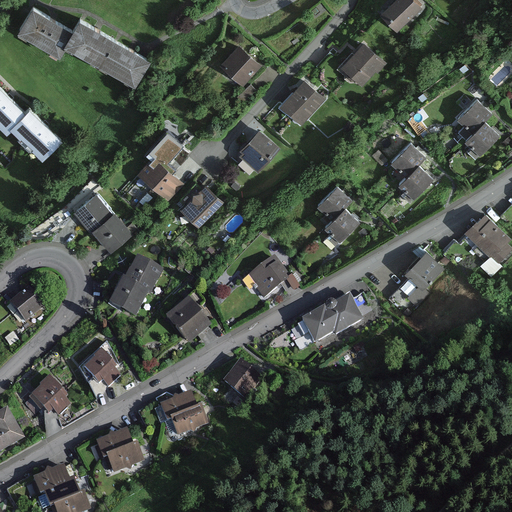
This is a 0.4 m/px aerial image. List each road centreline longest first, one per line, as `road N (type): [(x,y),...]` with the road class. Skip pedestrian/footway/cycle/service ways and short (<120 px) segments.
road 1 (residential): [(511,175),(0,477)]
road 2 (residential): [(0,378),(66,316),(79,283),(74,267),(51,252),(24,257),(0,277)]
road 3 (residential): [(352,0),(210,161)]
